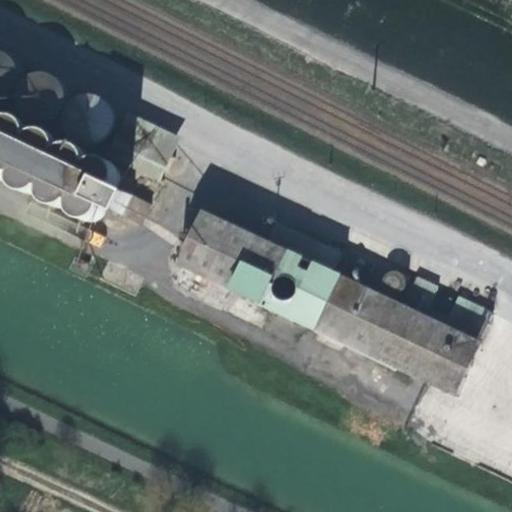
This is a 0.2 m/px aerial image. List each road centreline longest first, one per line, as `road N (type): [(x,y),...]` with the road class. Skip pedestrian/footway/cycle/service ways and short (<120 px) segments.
road 1 (unclassified): [(511,277),(0,20)]
road 2 (track): [(511,135),(244,0)]
road 3 (track): [(0,458),(114,511)]
